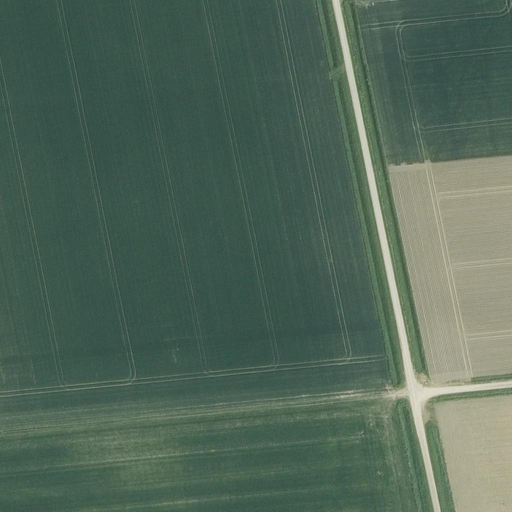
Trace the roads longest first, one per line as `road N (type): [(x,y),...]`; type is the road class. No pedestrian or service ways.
road 1 (unclassified): [(412,394),(334,0)]
road 2 (unclassified): [(436,511),(412,394)]
